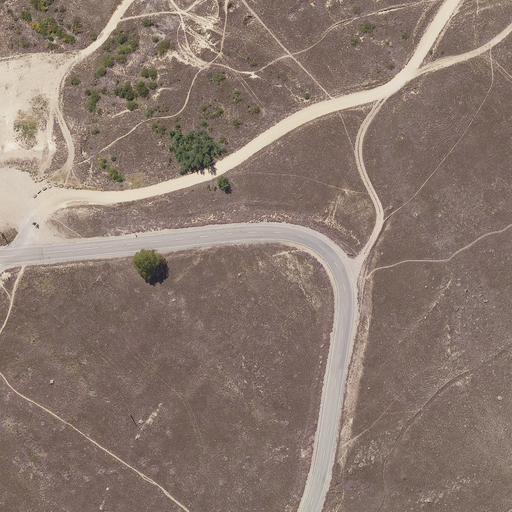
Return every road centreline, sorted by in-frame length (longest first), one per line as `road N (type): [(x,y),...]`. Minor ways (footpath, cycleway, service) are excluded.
road 1 (unclassified): [(20,254),(254,230),(317,242),(342,273),(346,307),(309,511)]
road 2 (unclassified): [(20,254),(40,212),(58,199),(176,186),(295,119),(385,88),(411,66),(447,0)]
road 3 (track): [(345,288),(380,209),(358,160),(359,140),(397,77)]
